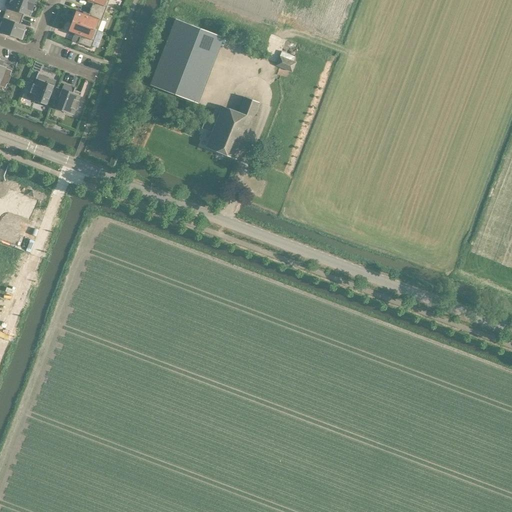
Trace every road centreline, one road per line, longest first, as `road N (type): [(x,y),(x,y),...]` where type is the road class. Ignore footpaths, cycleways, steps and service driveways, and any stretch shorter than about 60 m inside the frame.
road 1 (tertiary): [(511,331),(73,163)]
road 2 (residential): [(0,355),(73,163)]
